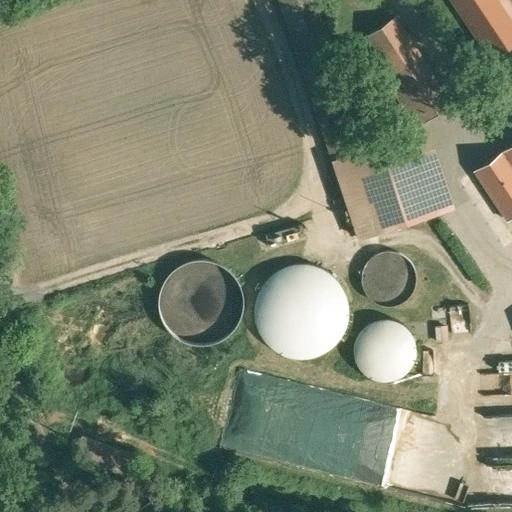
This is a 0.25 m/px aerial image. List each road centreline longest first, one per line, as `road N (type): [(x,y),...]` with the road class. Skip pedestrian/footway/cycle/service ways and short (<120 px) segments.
road 1 (track): [(359,511),(215,477),(27,400),(0,279)]
road 2 (track): [(27,400),(83,511)]
